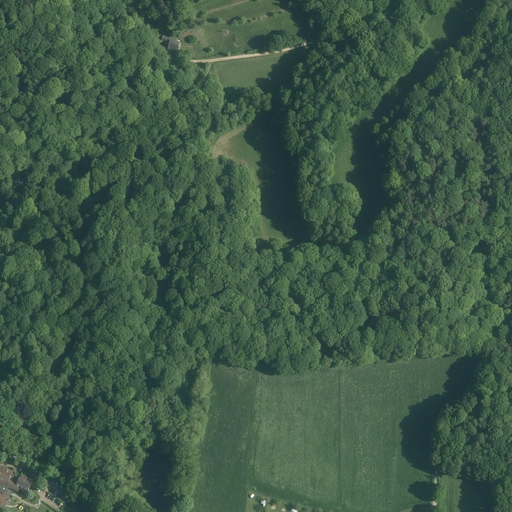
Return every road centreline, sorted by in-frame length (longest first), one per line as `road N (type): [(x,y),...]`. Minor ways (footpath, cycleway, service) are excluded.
road 1 (unclassified): [(436,511),(446,417),(470,408),(511,422)]
road 2 (track): [(333,31),(205,58)]
road 3 (secondary): [(109,511),(56,469),(0,455)]
